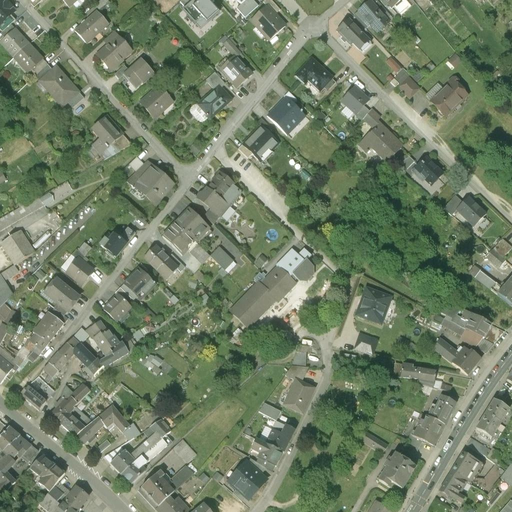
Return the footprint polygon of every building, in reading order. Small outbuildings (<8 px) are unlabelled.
[(82,0),(59,0),(70,11),(82,0)] [(103,0),(95,8),(99,12),(109,3),(105,0),(103,0)] [(187,9),(196,0),(184,0),(181,4),(187,9)] [(218,14),(205,0),(196,0),(187,9),(183,12),(200,30),(218,14)] [(257,6),(250,0),(246,0),(241,5),(237,10),(244,18),(257,6)] [(270,0),(268,0),(263,5),(266,9),(267,8),(275,17),(281,12),(270,0)] [(407,1),(405,0),(384,0),(385,1),(383,3),(388,8),(390,7),(395,12),(407,1)] [(376,1),(373,4),(381,13),(384,10),(376,1)] [(373,4),(372,3),(359,16),(378,36),(391,24),(381,13),(373,4)] [(0,28),(6,23),(11,19),(0,6),(0,28)] [(275,17),(267,8),(266,9),(249,24),(268,44),(285,28),(275,17)] [(109,27),(96,13),(74,34),(87,48),(109,27)] [(355,21),(351,24),(363,36),(367,33),(355,21)] [(0,36),(11,27),(6,23),(0,28),(0,36)] [(351,24),(350,23),(340,33),(348,41),(346,43),(352,49),(354,48),(360,54),(370,44),(363,36),(351,24)] [(15,32),(11,27),(0,36),(0,37),(4,42),(15,32)] [(0,47),(13,62),(29,47),(15,32),(0,45),(0,47)] [(103,44),(107,48),(118,38),(114,34),(103,44)] [(132,53),(118,38),(107,48),(96,59),(110,74),(132,53)] [(237,60),(240,63),(245,58),(235,48),(236,47),(230,40),(223,46),(236,61),(237,60)] [(29,47),(13,62),(27,77),(32,73),(43,63),(29,47)] [(392,58),(386,62),(395,73),(400,69),(392,58)] [(240,63),(237,60),(236,61),(229,67),(224,62),(218,68),(220,71),(219,71),(237,90),(252,76),(240,63)] [(47,68),(43,63),(32,73),(37,78),(47,68)] [(152,76),(140,63),(131,71),(124,78),(128,83),(125,86),(130,91),(133,88),(136,91),(142,86),(143,87),(146,84),(145,83),(152,76)] [(332,81),(312,63),(297,80),(305,88),(308,85),(319,95),(323,91),(332,81)] [(124,78),(131,71),(126,67),(113,78),(118,83),(124,78)] [(52,73),(47,68),(37,78),(42,83),(52,73)] [(80,97),(56,70),(52,73),(42,83),(38,86),(63,112),(69,107),(80,97)] [(206,81),(214,91),(219,86),(221,88),(225,85),(214,73),(206,81)] [(337,86),(332,81),(323,91),(328,95),(337,86)] [(397,91),(409,104),(419,93),(408,81),(397,91)] [(470,100),(451,81),(428,104),(447,123),(470,100)] [(221,88),(219,86),(214,91),(197,106),(210,121),(233,102),(221,88)] [(337,101),(356,119),(364,110),(368,105),(349,88),(337,101)] [(177,104),(163,89),(140,109),(154,125),(163,117),(174,107),(177,104)] [(84,101),(80,97),(69,107),(73,111),(84,101)] [(305,120),(286,102),(269,120),(288,138),(305,120)] [(174,107),(163,117),(166,121),(177,111),(174,107)] [(356,119),(363,125),(364,124),(371,116),(364,110),(356,119)] [(364,124),(375,133),(379,128),(381,126),(379,124),(382,120),(373,113),(371,116),(364,124)] [(123,138),(105,119),(90,133),(99,143),(92,149),(93,150),(100,157),(101,159),(113,147),(121,139),(123,138)] [(403,150),(379,128),(375,133),(371,137),(370,136),(358,149),(366,156),(371,151),(388,167),(403,150)] [(279,147),(259,129),(243,148),(252,156),(259,163),(269,153),(271,155),(279,147)] [(113,147),(120,154),(130,149),(121,139),(113,147)] [(113,147),(101,159),(106,163),(120,154),(113,147)] [(243,148),(238,152),(248,161),(252,156),(243,148)] [(100,157),(93,150),(88,156),(94,163),(100,157)] [(130,165),(136,171),(143,164),(137,158),(130,165)] [(445,179),(427,161),(411,176),(423,187),(425,185),(432,192),(445,179)] [(176,188),(147,163),(128,185),(144,199),(143,200),(156,211),(176,188)] [(229,211),(241,198),(219,178),(207,191),(229,211)] [(219,222),(229,211),(207,191),(197,202),(210,213),(219,222)] [(50,192),(39,198),(43,207),(54,201),(50,192)] [(39,199),(0,217),(0,230),(15,223),(12,215),(16,213),(18,219),(27,215),(31,223),(46,216),(39,199)] [(458,213),(463,208),(456,201),(446,212),(453,219),(458,213)] [(488,218),(470,201),(463,208),(458,213),(477,230),(488,218)] [(195,245),(207,232),(185,212),(173,225),(195,245)] [(210,213),(206,218),(215,226),(219,222),(210,213)] [(183,259),(195,245),(173,225),(161,239),(183,259)] [(127,231),(118,243),(127,250),(136,238),(127,231)] [(1,249),(14,268),(16,271),(37,256),(22,234),(1,249)] [(118,243),(114,240),(105,252),(117,262),(127,250),(118,243)] [(203,268),(211,260),(197,247),(189,255),(203,268)] [(168,263),(156,251),(144,263),(165,284),(177,272),(168,263)] [(233,264),(219,251),(211,260),(225,273),(233,264)] [(299,257),(293,251),(275,268),(277,270),(268,279),(263,275),(256,282),(258,285),(229,315),(248,333),(278,303),(280,305),(298,286),(303,291),(315,278),(315,270),(309,264),(314,259),(306,251),(299,257)] [(78,255),(74,259),(78,262),(84,267),(87,263),(78,255)] [(173,258),(168,263),(177,272),(179,274),(184,269),(173,258)] [(84,267),(78,262),(66,278),(82,291),(94,275),(84,267)] [(0,308),(16,298),(8,287),(21,278),(16,271),(14,268),(0,279),(0,308)] [(123,290),(137,303),(152,286),(138,273),(123,290)] [(59,278),(55,282),(56,283),(65,290),(68,286),(59,278)] [(511,310),(511,282),(510,281),(496,299),(511,311),(511,310)] [(65,290),(56,283),(44,298),(57,309),(67,317),(68,318),(80,303),(65,290)] [(392,298),(366,289),(355,319),(380,329),(392,298)] [(131,303),(120,292),(115,297),(118,300),(126,308),(131,303)] [(103,315),(116,327),(131,312),(126,308),(118,300),(103,315)] [(57,309),(54,314),(63,321),(67,317),(57,309)] [(10,313),(0,329),(0,331),(8,335),(18,318),(10,313)] [(54,314),(50,319),(63,328),(67,324),(63,321),(54,314)] [(48,317),(41,327),(56,338),(63,328),(50,319),(48,317)] [(492,329),(473,317),(464,331),(483,343),(492,329)] [(118,349),(109,335),(106,337),(100,326),(89,333),(94,341),(90,343),(104,363),(114,358),(111,354),(118,349)] [(41,327),(33,336),(35,339),(48,349),(56,338),(41,327)] [(94,341),(89,333),(89,332),(85,335),(88,339),(90,343),(94,341)] [(88,340),(81,333),(73,341),(80,348),(88,340)] [(380,343),(359,338),(355,351),(376,357),(380,343)] [(48,349),(35,339),(29,347),(35,352),(41,357),(48,349)] [(400,340),(397,347),(407,351),(410,343),(400,340)] [(481,360),(466,349),(462,355),(441,340),(432,351),(468,378),(481,360)] [(73,341),(67,348),(74,354),(79,348),(80,348),(73,341)] [(492,348),(483,343),(476,352),(485,358),(492,348)] [(297,345),(294,364),(305,365),(308,347),(297,345)] [(130,359),(123,347),(118,349),(111,354),(114,358),(104,363),(100,366),(105,370),(106,372),(130,359)] [(61,374),(74,359),(74,354),(67,348),(52,365),(61,374)] [(79,348),(74,354),(74,359),(86,371),(88,373),(96,365),(79,348)] [(33,367),(41,357),(35,352),(27,362),(33,367)] [(152,353),(143,364),(154,373),(163,362),(152,353)] [(343,354),(341,360),(354,364),(356,357),(343,354)] [(0,388),(1,389),(18,371),(0,355),(0,388)] [(292,362),(286,375),(302,381),(307,369),(292,362)] [(98,363),(96,365),(88,373),(86,371),(82,374),(89,382),(91,379),(94,382),(105,370),(100,366),(98,363)] [(61,374),(52,365),(43,376),(52,384),(61,374)] [(415,368),(402,366),(400,378),(418,381),(420,371),(414,370),(415,368)] [(432,374),(420,371),(418,381),(417,386),(439,391),(441,382),(431,380),(432,374)] [(53,397),(38,382),(22,399),(37,413),(53,397)] [(315,391),(295,382),(283,407),(303,417),(315,391)] [(60,428),(77,410),(90,396),(82,388),(71,401),(67,397),(49,417),(60,428)] [(428,422),(444,430),(456,407),(440,399),(428,422)] [(263,403),(259,413),(276,421),(280,411),(263,403)] [(494,404),(486,418),(501,427),(509,413),(494,404)] [(113,409),(98,421),(106,430),(108,432),(112,428),(116,432),(117,431),(123,437),(131,430),(113,409)] [(60,428),(75,442),(85,433),(93,425),(77,410),(60,428)] [(501,427),(486,418),(477,433),(492,442),(501,427)] [(428,422),(423,419),(415,435),(413,437),(424,443),(434,448),(444,430),(428,422)] [(106,430),(98,421),(93,425),(85,433),(75,442),(83,450),(88,446),(89,448),(98,440),(97,438),(106,430)] [(131,430),(123,437),(129,444),(142,435),(134,427),(131,430)] [(273,431),(265,447),(283,456),(285,457),(297,434),(283,427),(279,434),(273,431)] [(20,440),(9,430),(0,439),(0,452),(1,453),(0,453),(0,465),(1,466),(7,459),(5,457),(11,450),(20,440)] [(132,459),(153,438),(148,432),(142,435),(129,444),(121,449),(125,455),(109,469),(120,481),(137,465),(132,459)] [(390,448),(365,434),(360,443),(385,457),(390,448)] [(416,460),(424,443),(413,437),(415,435),(413,434),(403,454),(416,460)] [(155,437),(153,438),(132,459),(137,465),(120,481),(130,491),(146,476),(142,471),(149,465),(150,466),(168,450),(155,437)] [(501,455),(474,438),(468,448),(495,465),(501,455)] [(31,451),(20,440),(11,450),(18,457),(22,461),(31,451)] [(173,448),(186,464),(196,455),(183,440),(173,448)] [(276,470),(283,456),(265,447),(256,443),(251,452),(262,457),(260,461),(275,469),(276,470)] [(12,463),(18,457),(11,450),(5,457),(7,459),(1,466),(0,466),(0,489),(3,493),(12,483),(6,476),(15,466),(12,463)] [(362,467),(375,473),(383,456),(370,450),(362,467)] [(482,467),(464,457),(449,483),(465,492),(467,493),(482,467)] [(65,480),(42,460),(30,474),(41,484),(38,487),(49,497),(55,490),(65,480)] [(275,469),(260,461),(258,466),(268,472),(271,475),(275,469)] [(419,472),(401,461),(385,488),(396,495),(399,491),(405,494),(419,472)] [(252,463),(250,466),(264,478),(268,472),(258,466),(252,463)] [(250,466),(248,464),(231,482),(238,488),(252,501),(253,502),(270,483),(264,478),(250,466)] [(511,466),(501,481),(511,488),(511,466)] [(173,486),(169,490),(175,496),(195,477),(192,474),(195,471),(191,468),(188,471),(186,469),(171,484),(173,486)] [(161,473),(138,496),(154,511),(158,511),(170,501),(175,496),(169,490),(163,484),(167,480),(161,473)] [(465,492),(449,483),(441,497),(461,508),(465,501),(461,499),(465,492)] [(252,501),(238,488),(234,492),(249,505),(252,501)] [(46,511),(57,511),(61,507),(58,505),(64,498),(55,490),(49,497),(41,507),(46,511)] [(67,502),(78,511),(80,511),(90,502),(77,490),(67,502)] [(170,501),(158,511),(186,511),(178,503),(175,506),(170,501)] [(78,511),(67,502),(61,507),(57,511),(78,511)] [(511,511),(511,504),(510,503),(502,511),(511,511)]
